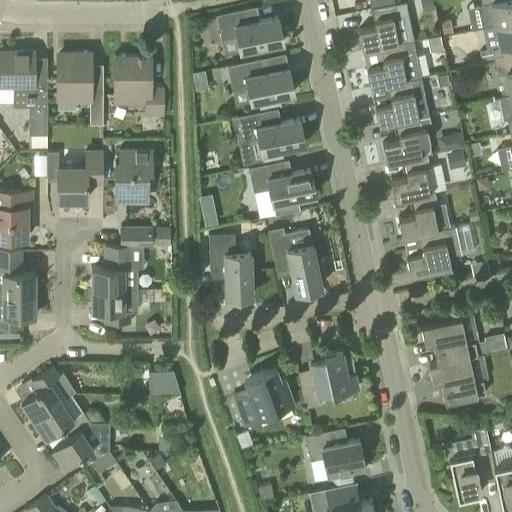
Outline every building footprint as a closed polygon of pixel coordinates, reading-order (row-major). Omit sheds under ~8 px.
[(484,26),(495,24),(511,20),(511,0),(481,0),(482,4),(479,5),(484,26)] [(395,2),(371,7),(375,25),(358,29),(362,50),(379,47),(403,42),(403,40),(398,41),(392,16),(397,15),(395,2)] [(277,15),(259,19),(253,20),(250,6),(216,13),(221,38),(237,35),(240,50),(283,41),(277,15)] [(499,46),(491,47),(494,61),(511,57),(511,20),(495,24),(499,46)] [(370,88),(387,84),(411,79),(421,77),(415,52),(405,54),(403,42),(379,47),(383,64),(366,68),(370,88)] [(0,102),(13,103),(13,106),(30,106),(30,132),(30,146),(47,146),(47,132),(47,106),(47,85),(47,69),(34,69),(34,56),(34,50),(13,50),(13,55),(0,54),(0,102)] [(102,123),(102,73),(91,73),(91,50),(73,50),(73,55),(57,55),(57,99),(89,99),(89,123),(102,123)] [(164,86),(150,86),(150,54),(114,54),(114,102),(146,102),(146,114),(164,114),(164,86)] [(263,71),(261,57),(226,64),(232,89),(247,86),(251,101),(294,92),(288,66),(263,71)] [(511,57),(494,61),(497,74),(505,73),(510,94),(511,93),(511,57)] [(421,77),(411,79),(387,84),(391,102),(374,105),(378,125),(395,122),(419,117),(418,115),(413,92),(423,90),(421,77)] [(509,131),(511,130),(511,93),(510,94),(499,97),(503,119),(506,118),(509,131)] [(237,115),(241,131),(242,140),(258,137),(261,152),(304,143),(299,117),(274,122),(271,108),(237,115)] [(386,163),(403,159),(427,154),(433,153),(427,127),(431,126),(429,115),(419,117),(395,122),(399,139),(382,143),(386,163)] [(115,160),(115,193),(131,193),(131,186),(147,186),(147,169),(151,169),(151,148),(119,148),(119,160),(115,160)] [(47,150),(47,180),(57,180),(57,199),(87,199),(87,180),(103,180),(103,150),(85,150),(85,165),(57,165),(57,150),(47,150)] [(394,200),(411,196),(435,191),(434,190),(429,191),(424,167),(429,166),(427,154),(403,159),(407,177),(390,180),(394,200)] [(299,208),(297,197),(315,193),(310,168),(285,173),(282,159),(248,166),(253,191),(269,188),(272,203),(272,202),(275,213),(299,208)] [(0,189),(0,237),(27,237),(27,189),(0,189)] [(419,234),(447,228),(454,226),(454,225),(437,229),(432,204),(437,203),(435,191),(411,196),(415,214),(398,218),(402,237),(419,234)] [(471,220),(456,222),(460,250),(475,248),(471,220)] [(267,228),(276,269),(290,266),(295,291),(321,285),(308,226),(284,232),(283,225),(267,228)] [(130,244),(141,244),(151,244),(151,226),(121,226),(121,244),(130,244)] [(454,226),(447,228),(419,234),(423,251),(406,255),(410,275),(418,273),(419,278),(439,274),(438,269),(451,266),(451,265),(450,265),(448,255),(460,252),(454,226)] [(208,232),(210,271),(224,271),(225,296),(252,295),(250,251),(235,251),(234,231),(208,232)] [(130,244),(121,244),(104,244),(104,265),(91,266),(91,288),(136,288),(136,266),(130,266),(130,244)] [(21,271),(21,247),(0,246),(0,271),(2,271),(2,293),(35,293),(35,271),(21,271)] [(136,288),(91,288),(91,310),(104,310),(104,322),(130,322),(130,310),(136,309),(136,288)] [(0,327),(21,327),(21,315),(35,315),(35,293),(2,293),(0,293),(0,327)] [(429,363),(429,364),(477,354),(474,340),(466,342),(461,316),(448,319),(447,314),(427,318),(428,323),(421,325),(424,343),(432,342),(436,361),(429,363)] [(297,370),(305,406),(321,403),(318,393),(331,391),(331,392),(358,386),(352,358),(345,360),(342,348),(323,352),(324,356),(315,358),(317,366),(297,370)] [(445,401),(447,400),(485,392),(483,378),(474,380),(469,356),(477,354),(429,364),(432,381),(440,380),(445,401)] [(61,399),(71,393),(74,390),(62,372),(59,375),(53,365),(32,379),(38,388),(20,400),(33,418),(61,399)] [(248,388),(233,394),(244,425),(259,419),(258,415),(294,402),(284,376),(280,377),(275,366),(263,370),(262,369),(244,376),(246,381),(248,388)] [(149,393),(180,392),(173,368),(149,369),(149,393)] [(63,425),(69,434),(80,427),(90,421),(83,411),(74,418),(61,399),(33,418),(45,437),(63,425)] [(81,454),(88,463),(109,449),(108,421),(90,421),(80,427),(69,434),(51,446),(64,465),(81,454)] [(355,438),(347,440),(327,444),(324,430),(305,434),(310,459),(323,457),(328,476),(365,468),(360,446),(356,447),(355,438)] [(502,507),(490,448),(448,457),(452,475),(450,476),(450,475),(448,475),(452,494),(454,494),(454,493),(456,493),(457,497),(480,492),(480,491),(479,491),(477,481),(495,477),(502,507)] [(490,448),(502,507),(511,504),(511,462),(494,466),(490,448)] [(109,449),(91,461),(97,471),(116,459),(109,449)] [(308,491),(309,492),(313,491),(317,511),(374,511),(371,498),(357,501),(355,496),(358,495),(355,482),(357,482),(356,480),(308,491)] [(58,511),(48,496),(27,510),(28,511),(58,511)]
